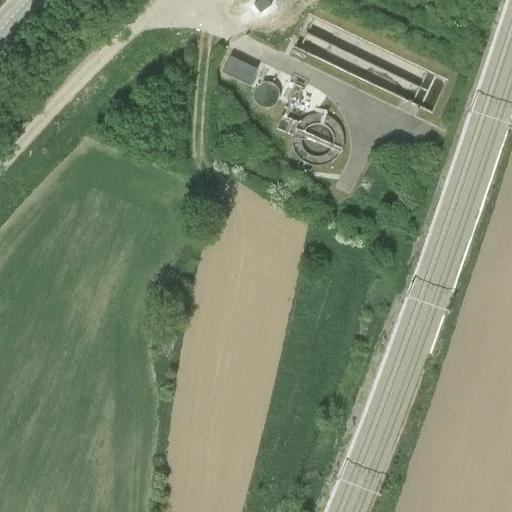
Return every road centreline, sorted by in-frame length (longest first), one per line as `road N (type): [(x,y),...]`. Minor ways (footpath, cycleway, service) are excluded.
road 1 (unclassified): [(0,163),(73,82),(167,0)]
road 2 (track): [(202,175),(195,151),(201,0)]
